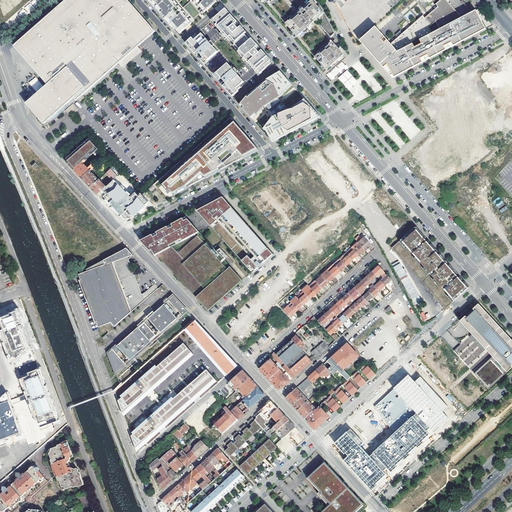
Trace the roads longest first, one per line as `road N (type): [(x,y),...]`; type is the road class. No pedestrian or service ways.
road 1 (residential): [(248,367),(377,251),(399,290)]
road 2 (tertiary): [(340,119),(484,283)]
road 3 (residential): [(273,155),(137,0)]
road 4 (residential): [(511,29),(340,119)]
road 5 (unclassified): [(206,323),(314,225),(353,204)]
road 6 (residential): [(375,504),(511,380)]
road 7 (residential): [(273,155),(125,234)]
road 8 (residential): [(399,290),(277,398)]
road 9 (residential): [(152,503),(272,393)]
road 10 (tertiary): [(235,0),(340,119)]
road 11 (residential): [(315,440),(424,338)]
road 12 (unknown): [(51,73),(67,92),(138,27)]
road 13 (residential): [(206,323),(125,234)]
